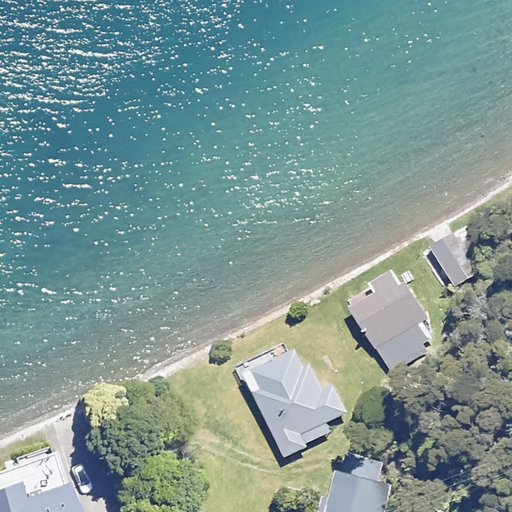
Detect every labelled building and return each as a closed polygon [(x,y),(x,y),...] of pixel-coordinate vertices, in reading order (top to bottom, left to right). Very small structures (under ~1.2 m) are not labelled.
[(486,264),(467,231),(432,251),(451,284),(486,264)] [(439,340),(401,270),(347,300),(386,369),(439,340)] [(334,388),(326,393),(311,367),(307,369),(297,352),(293,354),(288,344),(240,371),(287,455),(352,419),(334,388)] [(378,511),(391,463),(345,451),(329,511),(378,511)] [(0,511),(76,511),(55,452),(13,467),(0,471),(0,511)]
